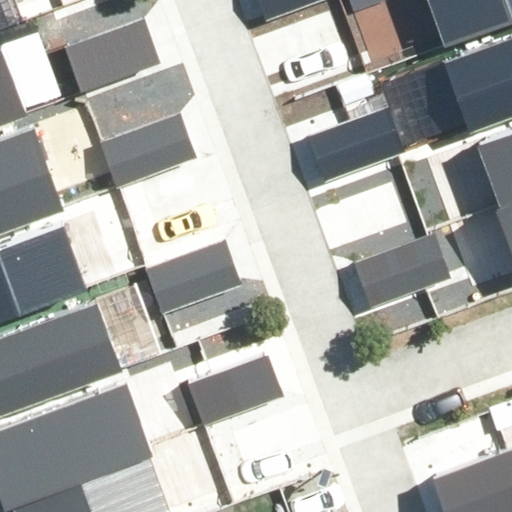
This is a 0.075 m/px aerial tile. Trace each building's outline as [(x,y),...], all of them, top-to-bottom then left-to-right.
[(511,0),(432,0),(445,33),(511,8),(511,0)] [(151,7),(71,34),(86,76),(165,50),(151,7)] [(511,25),(447,50),(472,117),(511,101),(511,25)] [(1,34),(0,34),(0,110),(26,101),(1,34)] [(182,98),(102,124),(116,166),(196,140),(182,98)] [(391,100),(311,126),(326,169),(405,142),(391,100)] [(32,120),(0,131),(0,208),(57,187),(32,120)] [(511,124),(486,134),(508,190),(511,188),(511,124)] [(496,194),(511,236),(511,188),(508,190),(496,194)] [(73,215),(0,242),(0,312),(96,277),(73,215)] [(435,229),(355,256),(369,298),(449,272),(435,229)] [(230,233),(151,260),(165,302),(244,276),(230,233)] [(101,287),(0,324),(0,400),(126,354),(101,287)] [(275,344),(195,371),(209,413),(289,387),(275,344)] [(130,370),(0,420),(0,493),(3,502),(15,498),(147,447),(158,443),(130,370)] [(147,447),(15,498),(20,511),(145,511),(168,504),(147,447)] [(511,448),(439,473),(451,511),(464,511),(511,496),(511,448)]
